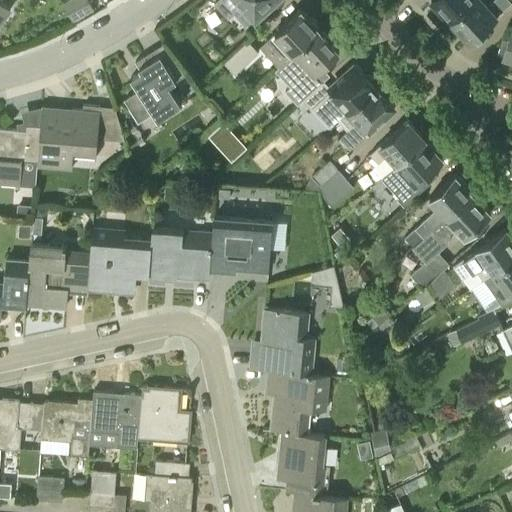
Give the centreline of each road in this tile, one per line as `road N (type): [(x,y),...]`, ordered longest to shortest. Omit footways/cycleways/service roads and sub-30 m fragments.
road 1 (residential): [(246,511),(214,351),(194,333),(0,372)]
road 2 (residential): [(0,74),(88,44),(157,0)]
road 3 (residential): [(482,101),(442,77),(362,0)]
